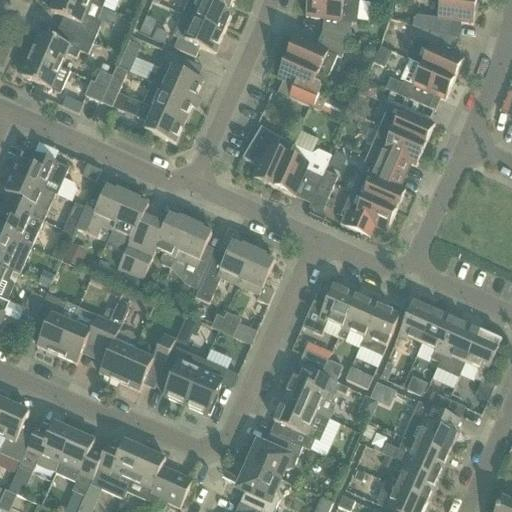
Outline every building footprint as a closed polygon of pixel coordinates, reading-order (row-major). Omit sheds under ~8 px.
[(59,31),(93,46),(102,25),(98,24),(103,10),(78,0),(56,0),(51,15),(63,20),(59,31)] [(78,0),(103,10),(107,0),(78,0)] [(203,1),(230,13),(235,0),(197,0),(203,2),(203,1)] [(322,35),(350,42),(352,26),(356,27),(359,4),(344,2),(329,0),(308,0),(306,20),(324,23),(322,35)] [(412,28),(454,40),(455,25),(473,27),(477,5),(447,0),(440,0),(438,20),(418,18),(414,21),(412,28)] [(186,10),(182,17),(225,36),(227,30),(234,14),(230,13),(203,1),(203,2),(197,14),(186,10)] [(179,25),(174,38),(179,41),(174,51),(196,60),(200,50),(215,57),(222,41),(225,36),(182,17),(179,25)] [(409,63),(455,83),(464,62),(447,55),(454,40),(412,28),(410,36),(412,40),(418,43),(409,63)] [(31,58),(62,71),(69,57),(77,61),(80,54),(89,57),(93,46),(59,31),(54,42),(41,36),(31,58)] [(156,31),(151,41),(163,46),(167,37),(156,31)] [(287,61),(319,75),(329,79),(337,60),(341,61),(350,42),(322,35),(316,49),(296,40),(287,61)] [(129,75),(130,75),(142,49),(131,44),(119,71),(128,75),(129,75)] [(194,105),(203,84),(178,72),(183,62),(167,55),(160,72),(154,69),(148,84),(152,86),(164,91),(194,105)] [(21,80),(61,97),(71,74),(62,71),(31,58),(21,80)] [(320,87),(315,85),(319,75),(287,61),(277,82),(294,89),(289,101),(321,115),(327,102),(319,99),(322,92),(320,88),(320,87)] [(390,81),(385,91),(390,94),(398,97),(408,101),(407,101),(424,109),(429,96),(446,104),(455,83),(409,63),(401,83),(404,84),(402,86),(390,81)] [(101,107),(113,111),(119,97),(128,75),(119,71),(117,70),(113,80),(101,107)] [(85,99),(101,107),(113,80),(100,74),(95,86),(91,84),(85,99)] [(147,99),(143,107),(185,126),(194,105),(164,91),(152,86),(147,99)] [(390,94),(385,105),(390,107),(402,113),(407,101),(408,101),(398,97),(390,94)] [(511,115),(511,94),(510,94),(501,115),(511,119),(511,115)] [(119,97),(113,111),(123,115),(129,101),(119,97)] [(145,134),(175,147),(185,126),(143,107),(140,115),(138,120),(149,125),(145,134)] [(386,116),(381,129),(426,149),(435,128),(417,120),(402,113),(398,121),(386,116)] [(374,165),(395,174),(400,162),(417,169),(426,149),(381,129),(366,161),(374,165)] [(253,182),(274,191),(288,158),(289,158),(293,148),(262,130),(243,162),(254,168),(256,163),(260,165),(253,182)] [(274,191),(295,200),(302,183),(318,191),(325,174),(332,159),(318,153),(312,157),(293,148),(289,158),(288,158),(274,191)] [(44,191),(56,197),(58,198),(62,188),(70,171),(35,156),(30,167),(20,162),(15,173),(7,170),(5,175),(43,192),(44,191)] [(361,172),(351,194),(397,214),(406,194),(389,186),(395,174),(369,162),(364,173),(361,172)] [(87,167),(82,179),(96,186),(101,174),(87,167)] [(316,196),(329,201),(337,183),(338,179),(325,174),(318,191),(316,196)] [(32,218),(44,224),(56,197),(44,191),(43,192),(5,175),(2,181),(10,184),(5,195),(16,200),(12,210),(31,219),(32,218)] [(76,232),(96,241),(102,229),(113,233),(129,198),(117,192),(116,195),(106,190),(98,209),(96,213),(86,209),(85,210),(78,227),(76,232)] [(340,227),(362,237),(364,231),(368,233),(371,228),(387,235),(397,214),(351,194),(345,208),(347,212),(343,221),(340,227)] [(118,272),(131,277),(149,237),(139,232),(149,209),(140,205),(141,203),(129,198),(113,233),(131,242),(129,246),(118,272)] [(75,206),(69,219),(70,223),(78,227),(85,210),(75,206)] [(20,245),(32,251),(44,224),(32,218),(31,219),(12,210),(7,221),(0,217),(0,236),(20,246),(20,245)] [(149,237),(131,277),(144,283),(157,253),(164,257),(161,264),(162,268),(172,272),(176,262),(175,262),(191,226),(180,220),(179,222),(169,218),(159,241),(149,237)] [(185,287),(199,293),(212,264),(202,260),(212,237),(203,233),(204,231),(191,226),(175,262),(176,262),(186,267),(181,277),(188,279),(185,287)] [(8,272),(14,274),(20,277),(32,251),(20,245),(20,246),(0,236),(0,269),(8,272)] [(64,263),(80,271),(88,253),(73,246),(64,263)] [(197,301),(210,307),(221,282),(228,286),(239,290),(254,253),(243,248),(242,250),(232,246),(222,269),(212,264),(199,293),(197,301)] [(56,250),(51,260),(61,264),(67,251),(59,248),(56,250)] [(257,304),(269,309),(275,295),(264,290),(275,265),(266,261),(267,259),(254,253),(239,290),(242,291),(259,299),(257,304)] [(100,264),(94,278),(108,284),(111,276),(108,267),(100,264)] [(0,300),(8,304),(14,290),(14,287),(13,285),(11,284),(10,283),(4,280),(8,272),(0,269),(0,300)] [(39,284),(38,285),(50,290),(54,279),(52,278),(43,274),(39,284)] [(303,331),(322,339),(324,334),(328,325),(342,331),(356,299),(334,289),(325,308),(315,304),(303,331)] [(44,301),(31,296),(24,311),(37,317),(44,301)] [(44,304),(36,323),(47,328),(37,350),(57,358),(72,325),(61,321),(68,306),(48,297),(44,304)] [(338,340),(346,344),(350,334),(364,340),(378,308),(356,299),(342,331),(338,340)] [(0,328),(6,316),(10,305),(8,304),(0,300),(0,328)] [(413,305),(398,340),(407,343),(408,341),(421,347),(436,315),(435,315),(413,305)] [(100,377),(120,386),(134,353),(135,353),(140,342),(135,340),(134,336),(128,334),(124,335),(121,334),(130,312),(118,307),(114,315),(110,323),(110,324),(98,351),(98,352),(105,337),(115,342),(100,377)] [(368,353),(383,360),(386,350),(393,337),(401,318),(378,308),(364,340),(364,341),(360,350),(368,353)] [(57,358),(78,367),(87,346),(98,351),(110,324),(98,318),(98,319),(78,310),(72,325),(57,358)] [(107,312),(103,320),(110,323),(114,315),(107,312)] [(431,362),(439,366),(458,325),(451,322),(452,319),(436,312),(435,315),(436,315),(421,347),(435,353),(431,362)] [(25,313),(20,325),(32,330),(37,318),(25,313)] [(211,331),(233,341),(241,322),(227,316),(224,321),(217,318),(211,331)] [(437,371),(460,381),(466,367),(465,367),(480,334),(480,335),(482,332),(466,325),(464,328),(458,325),(439,366),(440,366),(437,371)] [(176,344),(175,345),(187,350),(187,349),(188,347),(192,339),(180,334),(177,342),(176,344)] [(475,382),(484,386),(502,344),(480,335),(480,334),(465,367),(466,367),(479,373),(475,382)] [(120,386),(140,395),(153,366),(164,371),(176,342),(164,337),(158,350),(150,347),(145,358),(135,353),(134,353),(120,386)] [(176,352),(167,374),(173,376),(163,399),(185,409),(205,364),(176,352)] [(321,378),(321,379),(328,364),(305,354),(298,369),(320,379),(321,378)] [(185,409),(207,419),(221,387),(227,374),(205,364),(185,409)] [(321,379),(340,387),(340,386),(336,385),(343,370),(328,364),(321,379)] [(346,383),(368,393),(373,381),(352,371),(346,383)] [(227,374),(221,387),(232,392),(238,379),(227,374)] [(284,402),(330,423),(337,408),(331,406),(340,387),(321,379),(321,378),(320,379),(316,390),(294,380),(284,402)] [(407,393),(423,400),(428,387),(413,381),(407,393)] [(377,387),(371,402),(379,405),(386,390),(377,387)] [(428,408),(427,409),(458,423),(464,409),(434,396),(428,408)] [(0,425),(9,406),(0,402),(0,425)] [(303,451),(310,454),(315,442),(320,445),(330,423),(284,402),(274,425),(293,433),(289,444),(303,451)] [(403,440),(448,460),(448,459),(458,438),(452,435),(458,423),(427,409),(428,408),(420,405),(403,440)] [(9,406),(0,425),(0,439),(6,442),(0,455),(0,456),(22,466),(33,441),(21,436),(30,415),(9,406)] [(22,466),(20,470),(33,476),(37,467),(41,470),(45,472),(49,474),(57,475),(75,435),(54,426),(51,433),(39,428),(33,441),(22,466)] [(75,435),(56,477),(76,486),(72,494),(85,500),(105,455),(93,449),(96,444),(75,435)] [(248,469),(280,483),(285,472),(287,473),(294,470),(303,451),(289,444),(271,437),(263,454),(256,451),(248,469)] [(85,500),(79,511),(93,511),(102,493),(123,503),(145,453),(125,444),(122,450),(109,444),(105,455),(85,500)] [(388,447),(382,457),(386,458),(386,459),(396,463),(438,482),(441,476),(444,477),(451,461),(448,460),(448,459),(448,460),(416,446),(410,457),(398,452),(388,447)] [(145,453),(123,503),(124,503),(133,485),(134,486),(152,493),(149,498),(162,504),(179,511),(180,511),(192,487),(161,473),(163,469),(166,463),(145,453)] [(385,458),(381,468),(391,472),(395,463),(386,459),(385,458)] [(428,505),(431,506),(438,490),(435,489),(438,482),(396,463),(393,472),(402,476),(396,490),(429,504),(428,505)] [(327,472),(334,485),(344,480),(337,467),(327,472)] [(240,506),(252,511),(275,511),(280,502),(277,495),(275,494),(280,483),(248,469),(240,487),(247,490),(240,506)] [(358,474),(354,482),(362,485),(365,478),(358,474)] [(378,504),(377,508),(385,511),(424,511),(428,505),(429,504),(396,490),(385,485),(377,504),(378,504)] [(339,511),(341,511),(352,511),(356,505),(343,499),(339,511)] [(322,501),(319,508),(327,511),(329,511),(332,507),(332,506),(322,501)] [(496,511),(511,511),(511,505),(502,501),(496,511)]
